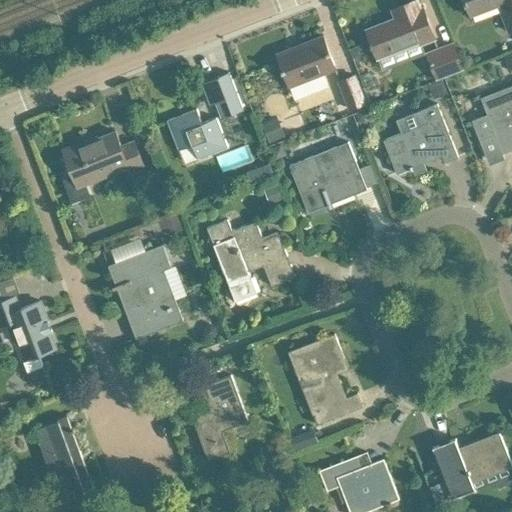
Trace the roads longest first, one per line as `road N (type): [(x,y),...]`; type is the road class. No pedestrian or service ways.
road 1 (residential): [(150,486),(10,103)]
road 2 (residential): [(511,309),(481,233),(450,218),(370,247),(356,270),(361,299),(398,392),(425,408)]
road 3 (residential): [(10,103),(284,0)]
